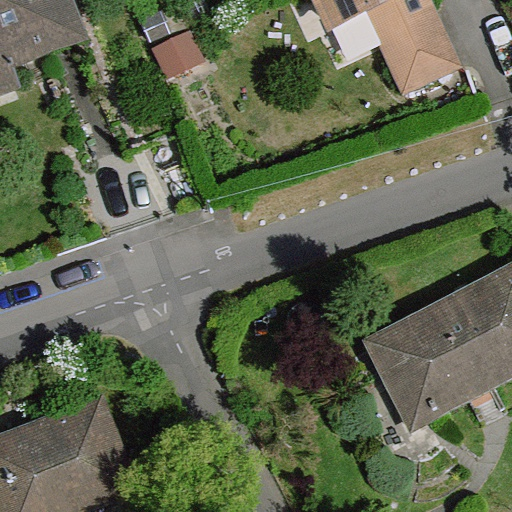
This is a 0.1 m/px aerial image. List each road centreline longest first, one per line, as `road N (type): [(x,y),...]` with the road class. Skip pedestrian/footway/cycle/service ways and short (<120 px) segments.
road 1 (residential): [(511,171),(155,287)]
road 2 (residential): [(155,287),(263,511)]
road 3 (residential): [(155,287),(0,340)]
